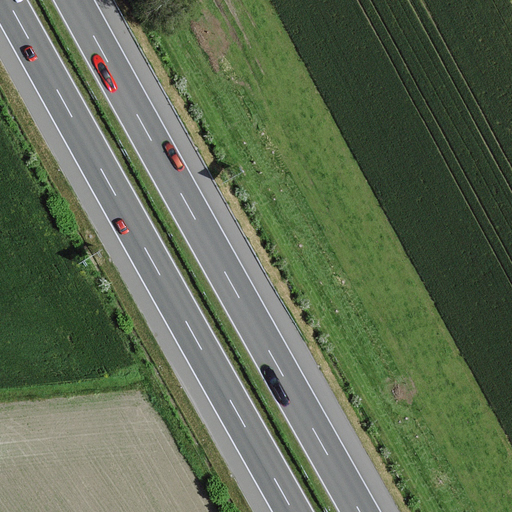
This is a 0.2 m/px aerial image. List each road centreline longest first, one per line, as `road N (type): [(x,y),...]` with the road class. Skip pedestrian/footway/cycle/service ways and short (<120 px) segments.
road 1 (motorway): [(360,511),(73,0)]
road 2 (motorway): [(5,0),(291,511)]
